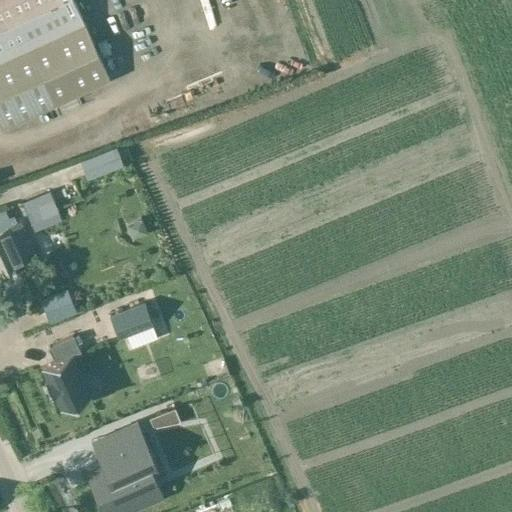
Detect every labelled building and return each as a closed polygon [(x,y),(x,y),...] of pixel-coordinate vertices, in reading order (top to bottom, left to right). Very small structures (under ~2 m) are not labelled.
[(0,0),(0,125),(109,77),(74,0),(0,0)] [(269,45),(277,63),(293,56),(285,38),(269,45)] [(107,131),(79,141),(82,152),(111,143),(107,131)] [(16,222),(9,226),(0,229),(0,271),(25,260),(24,258),(34,254),(28,240),(25,241),(16,222)] [(143,302),(109,315),(118,337),(126,334),(152,324),(143,302)] [(60,408),(60,409),(90,396),(89,394),(88,394),(70,355),(80,351),(72,335),(47,347),(54,361),(41,367),(41,368),(48,382),(45,383),(44,383),(47,391),(50,396),(51,396),(54,395),(60,408)] [(107,464),(90,472),(107,511),(113,511),(145,499),(136,479),(153,472),(137,436),(101,452),(107,464)]
